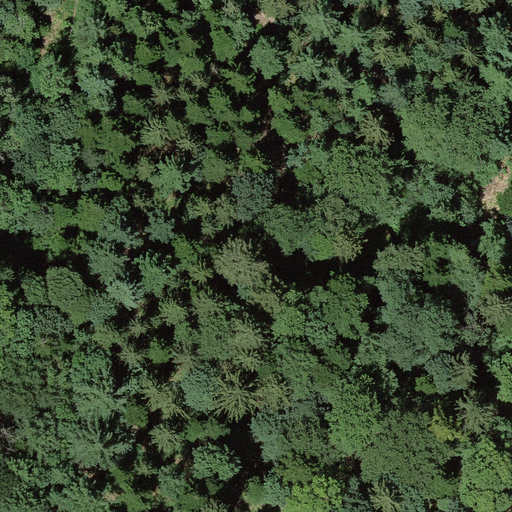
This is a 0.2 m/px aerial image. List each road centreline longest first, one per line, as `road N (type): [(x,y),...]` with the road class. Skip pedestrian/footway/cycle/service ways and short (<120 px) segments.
road 1 (track): [(82,0),(68,71),(96,279),(92,374),(71,511)]
road 2 (track): [(238,0),(511,143)]
road 3 (track): [(340,511),(511,428)]
